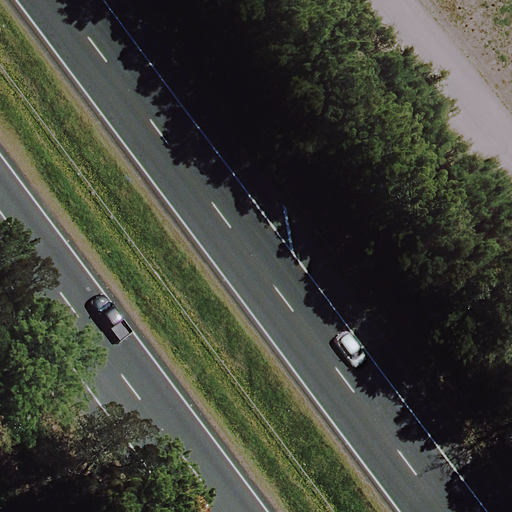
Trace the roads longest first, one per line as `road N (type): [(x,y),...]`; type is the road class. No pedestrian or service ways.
road 1 (motorway): [(49,0),(439,511)]
road 2 (motorway): [(209,511),(0,228)]
